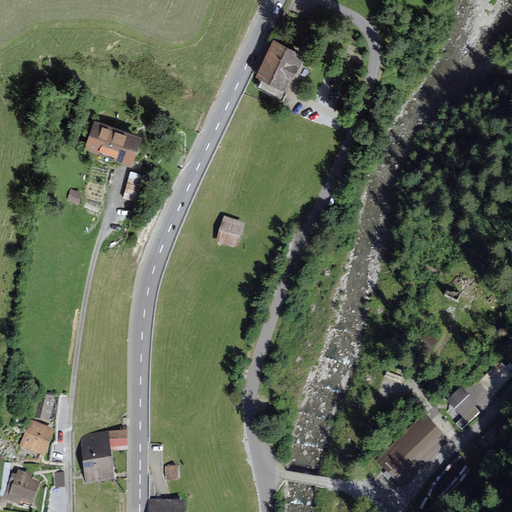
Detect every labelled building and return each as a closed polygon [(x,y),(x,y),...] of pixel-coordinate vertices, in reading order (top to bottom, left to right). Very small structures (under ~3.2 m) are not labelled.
[(284,103),(307,57),(275,42),(257,79),(262,81),(258,90),(284,103)] [(0,82),(9,104),(29,95),(20,72),(0,80),(0,82)] [(341,87),(334,111),(345,114),(352,90),(341,87)] [(134,168),(144,139),(96,121),(85,151),(134,168)] [(138,204),(146,177),(131,172),(123,199),(138,204)] [(225,219),(216,244),(238,252),(247,226),(225,219)] [(56,398),(54,397),(54,395),(46,393),(45,395),(41,394),(35,419),(50,423),(56,398)] [(463,431),(481,414),(461,393),(449,405),(463,420),(457,426),(463,431)] [(403,490),(451,442),(425,416),(377,463),(403,490)] [(58,434),(30,420),(26,434),(20,446),(46,459),(58,434)] [(112,453),(111,432),(91,434),(81,438),(85,485),(115,482),(112,453)] [(129,433),(111,432),(112,453),(129,453),(129,433)] [(4,463),(0,495),(6,497),(10,464),(4,463)] [(179,482),(178,467),(165,468),(165,482),(179,482)] [(13,489),(11,494),(30,501),(36,485),(27,481),(29,477),(19,473),(17,477),(13,476),(9,487),(13,489)] [(65,488),(65,473),(55,473),(55,488),(65,488)] [(186,511),(187,503),(150,501),(149,511),(186,511)]
